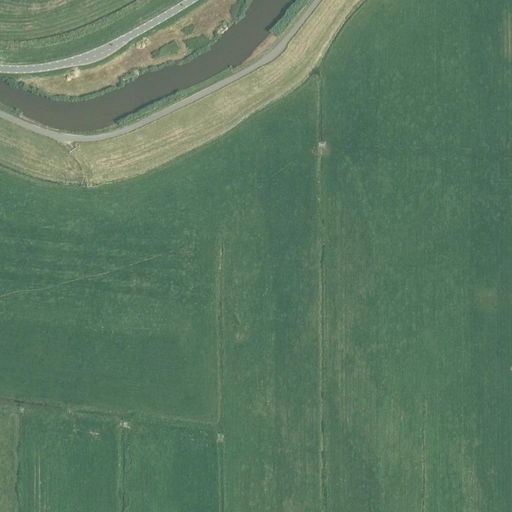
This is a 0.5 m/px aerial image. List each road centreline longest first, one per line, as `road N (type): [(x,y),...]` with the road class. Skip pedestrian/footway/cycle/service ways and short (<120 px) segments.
road 1 (unclassified): [(0,114),(72,139),(119,133),(269,57),(318,0)]
road 2 (unclassified): [(0,69),(87,59),(194,0)]
